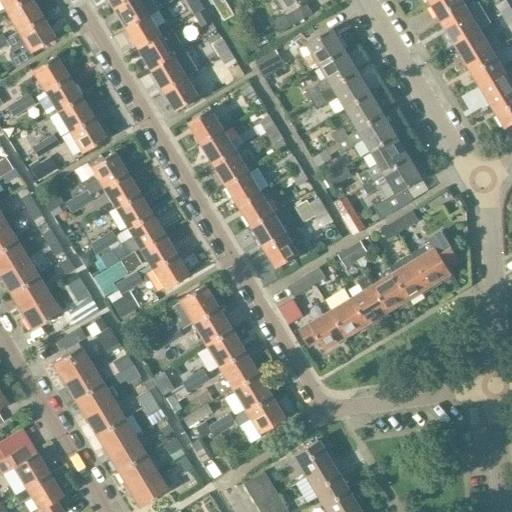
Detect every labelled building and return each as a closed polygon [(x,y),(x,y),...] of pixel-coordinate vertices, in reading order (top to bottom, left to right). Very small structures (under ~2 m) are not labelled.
[(0,0),(0,1),(1,3),(6,11),(24,0),(0,0)] [(32,0),(24,0),(6,11),(12,23),(0,30),(0,31),(1,34),(5,40),(43,17),(32,0)] [(153,0),(128,0),(115,8),(128,29),(151,15),(159,9),(153,0)] [(198,0),(195,0),(188,4),(195,16),(205,10),(198,0)] [(280,0),(288,14),(275,22),(282,33),(314,14),(307,3),(311,0),(280,0)] [(436,0),(430,4),(442,25),(467,9),(461,0),(436,0)] [(504,0),(495,5),(502,16),(511,11),(505,0),(504,0)] [(442,25),(455,46),(479,31),(480,30),(467,9),(442,25)] [(205,10),(195,16),(202,27),(211,21),(205,10)] [(511,12),(511,11),(502,16),(508,26),(511,23),(511,12)] [(128,29),(140,49),(163,35),(151,15),(128,29)] [(43,17),(5,40),(7,44),(10,48),(23,40),(30,52),(55,37),(43,17)] [(320,66),(346,50),(334,29),(307,45),(320,66)] [(163,35),(140,49),(152,70),(176,56),(175,55),(185,50),(173,30),(163,35)] [(455,46),(467,66),(479,59),(492,51),(480,30),(479,31),(455,46)] [(222,38),(212,44),(220,58),(230,52),(222,38)] [(176,56),(152,70),(165,91),(188,77),(188,76),(198,70),(185,49),(185,50),(175,55),(176,56)] [(333,88),(359,71),(346,50),(320,66),(327,78),(317,85),(306,91),(312,101),(333,88)] [(467,66),(480,87),(505,72),(492,51),(479,59),(467,66)] [(230,52),(220,58),(227,69),(228,69),(228,68),(236,63),(237,63),(230,52)] [(32,70),(44,90),(68,75),(56,55),(32,70)] [(257,67),(264,78),(284,67),(278,55),(257,67)] [(346,109),(372,93),(359,71),(333,88),(312,101),(317,110),(328,103),(338,97),(346,109)] [(480,87),(492,107),(511,95),(511,84),(505,72),(480,87)] [(44,90),(57,111),(81,96),(68,75),(44,90)] [(188,77),(165,91),(177,111),(200,97),(188,77)] [(240,91),(248,104),(257,99),(249,85),(240,91)] [(28,93),(17,100),(23,110),(34,103),(28,93)] [(358,130),(385,114),(372,93),(346,109),(358,130)] [(511,95),(492,107),(505,129),(511,124),(511,95)] [(57,111),(70,131),(94,117),(81,96),(57,111)] [(17,100),(6,107),(12,116),(23,110),(17,100)] [(189,122),(202,143),(225,129),(212,109),(189,122)] [(371,151),(398,136),(385,114),(358,130),(348,137),(337,143),(343,152),(364,139),(371,151)] [(259,122),(266,133),(275,127),(268,116),(259,122)] [(94,117),(70,131),(82,152),(106,137),(94,117)] [(275,127),(266,133),(273,145),(282,139),(275,127)] [(331,133),(337,143),(348,137),(342,127),(331,133)] [(202,143),(214,164),(237,150),(225,129),(202,143)] [(58,144),(53,134),(42,141),(48,150),(58,144)] [(374,179),(384,173),(410,156),(398,136),(371,151),(378,163),(369,169),(357,176),(363,185),(374,179)] [(48,150),(42,141),(31,148),(37,157),(48,150)] [(214,164),(226,185),(250,171),(237,150),(214,164)] [(326,150),(312,159),(318,168),(332,159),(326,150)] [(94,178),(83,185),(89,195),(100,187),(126,172),(114,152),(88,167),(94,178)] [(410,156),(384,173),(397,194),(388,199),(374,207),(380,219),(414,198),(408,187),(423,178),(410,156)] [(5,157),(0,159),(0,177),(1,177),(12,170),(5,157)] [(37,160),(27,166),(37,181),(56,169),(49,157),(39,163),(37,160)] [(284,163),(291,174),(300,169),(293,157),(284,163)] [(12,170),(1,177),(5,185),(18,177),(13,169),(12,170)] [(300,169),(291,174),(298,187),(308,180),(300,169)] [(226,185),(239,205),(262,191),(250,171),(226,185)] [(126,172),(100,187),(113,208),(138,193),(126,172)] [(333,175),(325,180),(330,188),(338,183),(333,175)] [(380,187),(374,179),(363,185),(368,194),(380,187)] [(53,189),(40,198),(49,212),(51,210),(58,206),(62,203),(53,189)] [(86,190),(76,196),(82,206),(92,200),(89,195),(86,190)] [(239,205),(251,226),(274,212),(262,191),(239,205)] [(138,193),(113,208),(125,228),(128,227),(151,213),(138,193)] [(19,199),(26,211),(35,205),(28,194),(19,199)] [(347,195),(335,202),(345,219),(357,212),(347,195)] [(76,196),(64,203),(70,213),(80,207),(82,206),(76,196)] [(308,204),(316,216),(326,209),(319,198),(308,204)] [(35,205),(26,211),(32,221),(41,215),(35,205)] [(0,224),(5,221),(10,219),(3,207),(0,209),(0,224)] [(326,209),(316,216),(322,227),(334,221),(326,209)] [(413,210),(393,222),(399,233),(420,220),(413,210)] [(251,226),(264,247),(287,233),(274,212),(251,226)] [(357,212),(345,219),(355,235),(366,228),(357,212)] [(125,228),(114,235),(117,241),(119,244),(131,237),(138,249),(163,233),(151,213),(128,227),(125,228)] [(5,221),(0,224),(0,248),(16,239),(12,233),(16,230),(10,219),(5,221)] [(399,233),(393,222),(382,229),(388,239),(399,233)] [(40,235),(47,245),(55,240),(49,229),(40,235)] [(111,231),(100,237),(107,248),(117,241),(114,235),(111,231)] [(431,241),(411,253),(430,286),(451,273),(448,267),(459,261),(442,232),(429,239),(431,241)] [(163,233),(138,249),(150,269),(175,254),(163,233)] [(287,233),(264,247),(276,268),(299,254),(287,233)] [(100,237),(89,244),(96,255),(107,248),(100,237)] [(0,248),(0,273),(26,257),(16,239),(0,248)] [(55,240),(47,245),(53,256),(61,251),(55,240)] [(361,241),(351,248),(357,259),(368,252),(361,241)] [(357,259),(351,248),(340,254),(347,265),(357,259)] [(90,251),(79,257),(86,268),(91,264),(93,257),(90,251)] [(133,251),(119,260),(126,273),(140,264),(133,251)] [(411,253),(390,266),(409,299),(430,286),(411,253)] [(175,254),(150,269),(163,290),(188,275),(175,254)] [(0,273),(0,276),(9,292),(38,275),(26,257),(0,273)] [(73,270),(66,259),(58,264),(65,275),(73,270)] [(319,267),(309,273),(316,283),(326,277),(319,267)] [(384,278),(373,285),(389,311),(409,299),(391,267),(381,273),(384,278)] [(142,282),(135,271),(125,277),(132,288),(142,282)] [(316,283),(309,273),(288,285),(294,296),(316,283)] [(9,292),(20,311),(48,293),(38,275),(9,292)] [(363,291),(352,297),(368,323),(389,311),(373,285),(367,275),(357,281),(363,291)] [(132,288),(125,277),(115,283),(121,294),(132,288)] [(77,278),(63,286),(75,307),(79,305),(90,299),(84,288),(77,278)] [(203,284),(178,299),(179,301),(172,306),(180,320),(175,323),(177,325),(180,330),(192,322),(217,308),(203,284)] [(48,293),(20,311),(31,329),(59,311),(48,293)] [(112,305),(121,319),(140,308),(131,294),(112,305)] [(352,297),(332,310),(347,336),(368,323),(352,297)] [(230,329),(217,308),(192,322),(204,343),(230,329)] [(347,336),(332,310),(300,329),(310,345),(320,339),(326,349),(347,336)] [(63,317),(43,329),(49,339),(69,327),(63,317)] [(172,341),(182,334),(180,330),(177,325),(166,331),(172,341)] [(95,335),(106,354),(119,346),(108,327),(95,335)] [(55,341),(61,351),(81,339),(75,329),(55,341)] [(204,343),(218,366),(243,351),(230,329),(204,343)] [(172,341),(166,331),(155,338),(160,347),(172,341)] [(52,362),(63,380),(91,363),(80,345),(52,362)] [(218,366),(231,388),(256,373),(243,351),(218,366)] [(111,362),(118,374),(123,371),(132,366),(125,354),(111,362)] [(63,380),(74,398),(102,381),(91,363),(63,380)] [(139,377),(132,366),(123,371),(129,383),(139,377)] [(161,386),(168,382),(162,370),(154,374),(161,386)] [(208,379),(202,370),(191,377),(197,386),(208,379)] [(256,373),(231,388),(244,411),(269,395),(256,373)] [(197,386),(191,377),(180,383),(186,393),(197,386)] [(102,381),(74,398),(84,416),(113,399),(117,397),(111,386),(107,389),(102,381)] [(135,397),(140,407),(152,400),(147,391),(135,397)] [(173,413),(180,409),(172,395),(165,399),(173,413)] [(244,411),(232,418),(235,423),(236,426),(249,418),(257,432),(282,417),(269,395),(244,411)] [(84,416),(95,434),(124,417),(113,399),(84,416)] [(152,400),(140,407),(146,416),(158,409),(152,400)] [(229,414),(219,420),(225,429),(235,423),(232,418),(229,414)] [(95,434),(106,452),(134,435),(124,417),(95,434)] [(219,420),(207,427),(210,431),(210,432),(213,436),(225,429),(219,420)] [(204,422),(194,428),(200,437),(210,431),(204,422)] [(159,430),(166,441),(174,436),(168,425),(159,430)] [(134,435),(106,452),(117,470),(145,453),(142,447),(145,445),(138,433),(134,435)] [(206,448),(200,437),(190,443),(196,454),(206,448)] [(163,445),(168,453),(180,446),(174,438),(163,445)] [(290,454),(305,477),(330,462),(327,456),(316,438),(290,454)] [(12,495),(47,475),(34,453),(27,457),(21,447),(0,459),(0,474),(0,475),(11,468),(23,489),(12,495)] [(117,470),(128,488),(156,471),(145,453),(117,470)] [(191,467),(184,457),(177,461),(184,472),(191,467)] [(305,477),(317,498),(343,483),(338,474),(330,462),(305,477)] [(270,482),(263,470),(243,483),(250,494),(270,482)] [(156,471),(128,488),(139,506),(167,489),(156,471)] [(47,475),(12,495),(17,503),(28,497),(35,509),(30,511),(59,511),(60,511),(53,501),(60,497),(47,475)] [(277,493),(270,482),(250,494),(256,505),(277,493)] [(322,507),(325,511),(340,511),(356,503),(348,491),(343,483),(317,498),(322,507)] [(268,511),(283,504),(277,493),(256,505),(260,511),(268,511)] [(340,511),(360,511),(359,509),(356,503),(340,511)]
